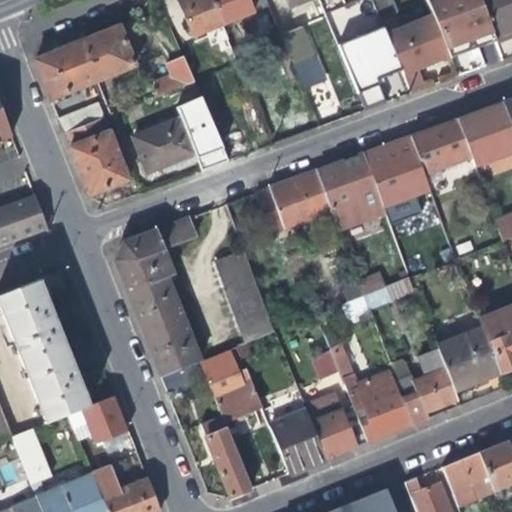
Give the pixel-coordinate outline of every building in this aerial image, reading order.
[(189,35),(220,22),(210,0),(177,0),(176,1),(189,35)] [(210,0),(220,22),(266,4),(264,0),(210,0)] [(370,0),(378,17),(393,11),(388,0),(370,0)] [(424,0),(422,0),(393,11),(378,17),(408,93),(423,87),(416,68),(427,64),(447,56),(424,0)] [(474,48),(493,40),(477,0),(424,0),(447,56),(448,58),(474,48)] [(511,0),(477,0),(493,40),(509,34),(506,25),(511,22),(511,0)] [(338,30),(365,19),(358,1),(331,12),(338,30)] [(32,59),(47,97),(131,64),(127,53),(138,49),(127,21),(102,31),(63,46),(32,59)] [(278,34),(290,64),(311,56),(298,25),(278,34)] [(197,49),(180,56),(190,80),(196,78),(207,74),(197,49)] [(152,96),(190,80),(180,56),(164,62),(170,75),(147,84),(152,96)] [(214,92),(207,74),(196,78),(203,97),(214,92)] [(379,83),(361,90),(367,105),(385,98),(379,83)] [(143,170),(159,164),(192,152),(198,150),(199,154),(219,146),(197,96),(179,103),(184,114),(130,136),(143,170)] [(511,97),(501,102),(511,131),(511,97)] [(55,118),(60,132),(101,116),(95,102),(55,118)] [(511,149),(511,131),(501,102),(479,110),(455,119),(463,140),(469,155),(472,164),(511,149)] [(0,139),(9,136),(0,113),(0,139)] [(125,178),(101,116),(60,132),(72,161),(85,194),(125,178)] [(422,173),(469,155),(463,140),(455,119),(432,127),(408,136),(422,173)] [(425,182),(422,173),(408,136),(389,143),(362,153),(370,174),(404,161),(414,186),(425,182)] [(195,160),(192,152),(159,164),(162,172),(177,166),(195,160)] [(386,219),(370,174),(362,153),(338,162),(315,170),(333,216),(340,236),(386,219)] [(286,234),(333,216),(315,170),(291,179),(268,187),(283,227),(286,234)] [(269,232),(283,227),(268,187),(254,193),(269,232)] [(0,207),(0,243),(44,227),(38,210),(32,195),(0,207)] [(120,276),(125,290),(166,275),(172,273),(162,246),(194,235),(188,217),(122,241),(113,259),(120,276)] [(511,234),(511,219),(496,226),(501,239),(511,234)] [(245,341),(272,330),(242,249),(215,260),(245,341)] [(199,359),(166,275),(125,290),(144,336),(159,375),(182,366),(198,360),(199,359)] [(408,277),(362,295),(366,307),(413,289),(408,277)] [(0,315),(41,422),(64,414),(77,408),(83,406),(53,327),(35,281),(0,294),(0,315)] [(346,315),(366,307),(362,295),(341,303),(346,315)] [(511,301),(476,316),(480,326),(498,372),(511,366),(511,301)] [(435,347),(436,349),(443,368),(451,390),(477,380),(498,372),(480,326),(450,337),(451,341),(435,347)] [(214,353),(199,359),(198,360),(217,406),(220,415),(223,422),(244,414),(260,407),(249,380),(242,382),(233,361),(240,357),(235,345),(214,353)] [(437,370),(443,368),(436,349),(426,353),(431,365),(434,364),(437,370)] [(324,389),(343,382),(333,357),(331,351),(312,359),(324,389)] [(345,387),(355,383),(343,353),(333,357),(343,382),(345,387)] [(189,383),(182,366),(159,375),(165,392),(189,383)] [(412,380),(423,411),(436,406),(455,399),(451,390),(443,368),(437,370),(412,380)] [(389,370),(355,383),(359,394),(393,380),(389,370)] [(426,418),(423,411),(412,380),(410,376),(394,382),(410,424),(426,418)] [(355,383),(345,387),(366,442),(391,432),(410,424),(394,382),(393,380),(359,394),(355,383)] [(302,404),(305,412),(309,421),(311,420),(326,458),(341,452),(355,446),(334,391),(302,404)] [(83,406),(77,408),(92,444),(100,441),(110,436),(117,433),(124,430),(111,395),(83,406)] [(83,423),(77,408),(64,414),(69,428),(79,424),(83,423)] [(0,438),(10,435),(0,410),(0,438)] [(324,459),(309,421),(305,412),(268,426),(287,474),(310,464),(324,459)] [(250,489),(223,422),(220,415),(200,424),(228,497),(241,492),(250,489)] [(103,511),(88,472),(42,490),(40,483),(51,477),(31,427),(24,429),(10,435),(33,494),(40,511),(103,511)] [(110,436),(100,441),(105,454),(121,446),(117,433),(110,436)] [(511,438),(501,443),(479,452),(489,478),(494,490),(511,482),(511,438)] [(451,493),(489,478),(479,452),(462,459),(441,468),(451,493)] [(87,470),(88,472),(103,511),(156,511),(143,477),(114,487),(105,463),(87,470)] [(415,478),(405,482),(416,511),(452,511),(440,482),(429,486),(419,490),(415,478)] [(330,511),(394,511),(385,490),(330,511)] [(40,511),(33,494),(3,505),(5,511),(40,511)]
